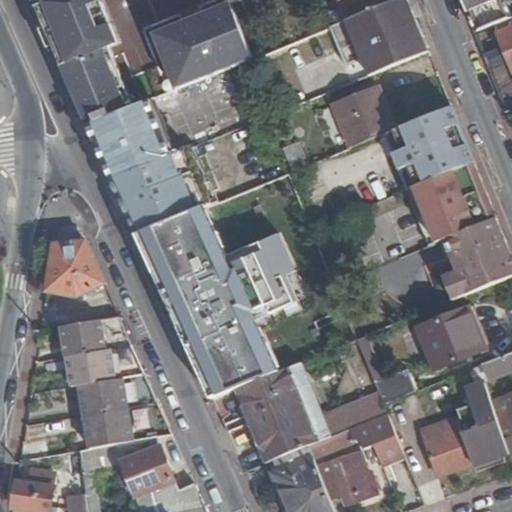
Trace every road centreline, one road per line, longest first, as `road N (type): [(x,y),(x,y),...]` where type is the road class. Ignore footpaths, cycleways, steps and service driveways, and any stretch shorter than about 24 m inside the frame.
road 1 (secondary): [(235,511),(82,162)]
road 2 (secondary): [(33,147),(0,396)]
road 3 (residential): [(511,185),(437,0)]
road 4 (secondary): [(82,162),(10,0)]
road 5 (secondary): [(0,29),(27,92),(33,147)]
